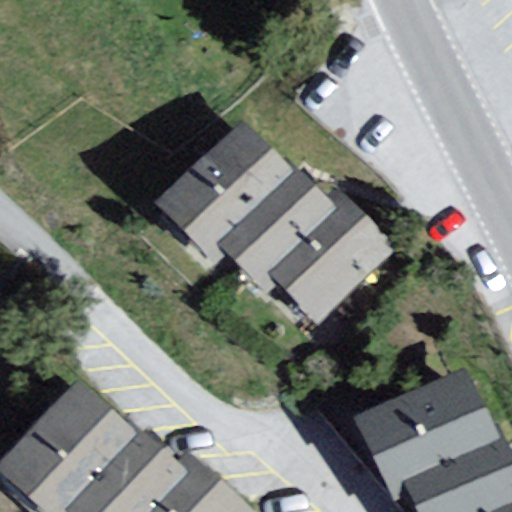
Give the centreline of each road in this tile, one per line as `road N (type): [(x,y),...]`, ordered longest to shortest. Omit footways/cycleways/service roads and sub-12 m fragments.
road 1 (residential): [(0,234),(301,511)]
road 2 (tertiary): [(511,227),(401,0)]
